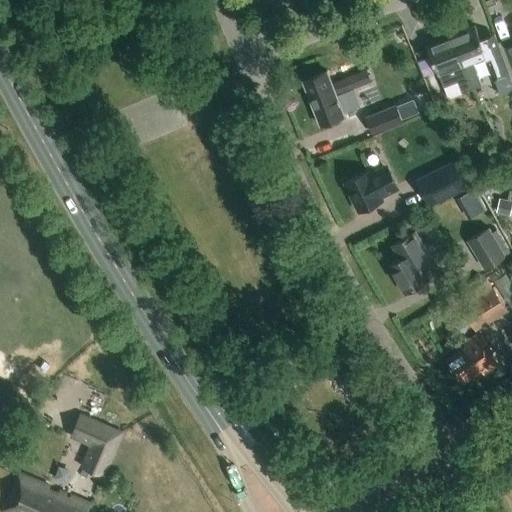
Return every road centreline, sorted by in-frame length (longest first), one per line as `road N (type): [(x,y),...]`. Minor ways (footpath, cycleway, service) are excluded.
road 1 (residential): [(459,460),(334,261),(245,58)]
road 2 (primary): [(218,428),(105,253),(0,62)]
road 3 (residential): [(245,58),(394,0)]
